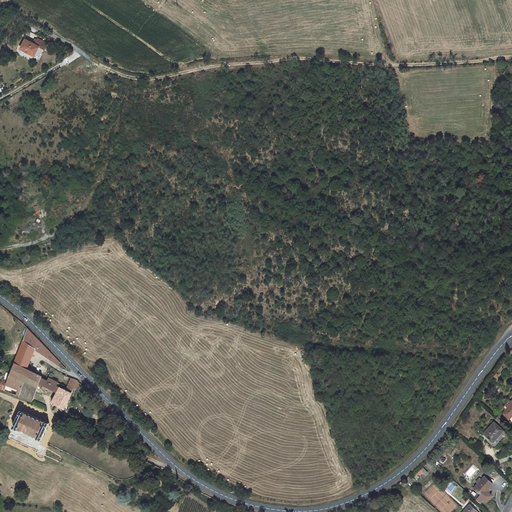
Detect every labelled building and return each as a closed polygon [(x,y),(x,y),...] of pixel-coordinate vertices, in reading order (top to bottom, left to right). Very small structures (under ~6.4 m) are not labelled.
[(38,38),(34,45),(39,47),(43,41),(38,38)] [(26,40),(20,49),(34,57),(39,47),(34,45),(26,40)] [(48,44),(43,41),(39,47),(44,51),(48,44)] [(30,334),(25,345),(37,353),(59,367),(60,365),(38,343),(30,334)] [(37,353),(25,345),(15,367),(28,373),(37,353)] [(28,373),(15,367),(2,396),(30,404),(38,387),(41,380),(40,379),(28,373)] [(71,394),(77,382),(71,377),(64,391),(71,394)] [(43,389),(46,382),(41,380),(38,387),(43,389)] [(71,394),(64,391),(55,387),(56,384),(47,380),(46,382),(43,389),(53,394),(48,405),(63,412),(71,394)] [(511,399),(500,411),(506,417),(505,418),(511,425),(511,424),(511,399)] [(46,422),(18,409),(9,426),(38,439),(46,422)] [(492,420),(482,432),(496,442),(505,430),(492,420)] [(416,474),(421,479),(428,473),(423,467),(416,474)] [(485,478),(474,489),(478,493),(480,492),(480,497),(476,501),(479,505),(482,502),(481,502),(481,500),(482,499),(483,501),(485,502),(487,502),(491,497),(488,494),(491,491),(489,490),(493,486),(485,478)]
